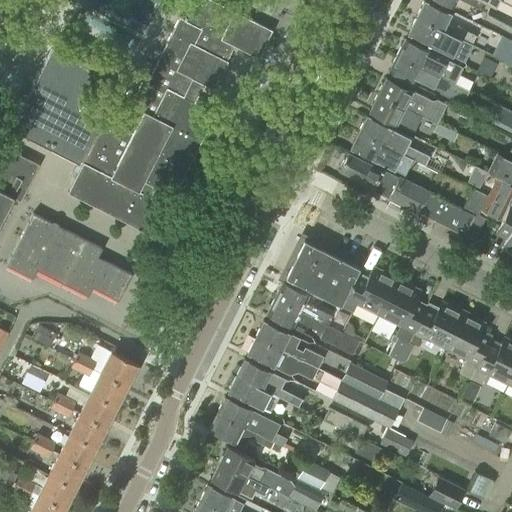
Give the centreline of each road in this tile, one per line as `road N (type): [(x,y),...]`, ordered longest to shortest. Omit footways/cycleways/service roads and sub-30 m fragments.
road 1 (residential): [(121,511),(278,183)]
road 2 (residential): [(511,299),(278,183)]
road 3 (residential): [(278,183),(364,9)]
